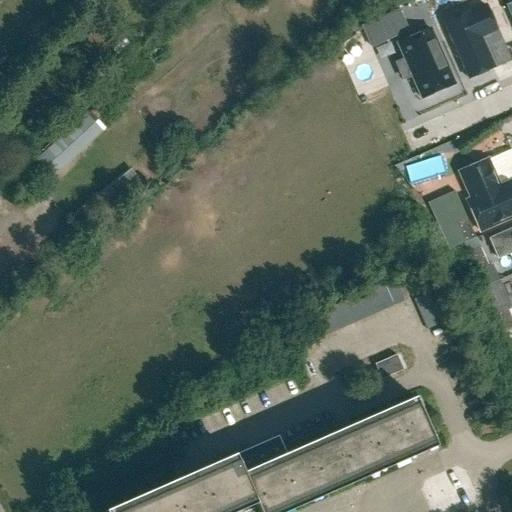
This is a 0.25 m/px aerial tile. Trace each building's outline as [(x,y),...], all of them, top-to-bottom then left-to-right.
[(399,11),(362,27),(371,47),(408,31),(399,11)] [(430,30),(397,44),(421,99),(454,85),(430,30)] [(52,179),(105,129),(89,111),(35,161),(52,179)] [(8,126),(14,137),(30,129),(24,118),(8,126)] [(511,142),(511,121),(503,127),(511,142)] [(511,149),(451,176),(475,232),(511,216),(511,149)] [(25,164),(0,185),(0,188),(13,204),(39,180),(25,164)] [(82,237),(144,189),(129,172),(68,219),(82,237)] [(455,227),(464,223),(452,196),(427,207),(447,253),(463,245),(455,227)] [(455,227),(463,245),(474,241),(466,223),(464,223),(455,227)] [(511,261),(511,226),(488,237),(501,266),(511,261)] [(476,275),(487,270),(479,252),(468,257),(476,275)] [(481,286),(489,304),(500,299),(492,281),(481,286)] [(385,287),(394,307),(404,302),(395,282),(385,287)] [(375,291),(383,311),(394,307),(385,287),(375,291)] [(364,296),(373,316),(383,311),(375,291),(364,296)] [(414,300),(413,300),(418,310),(436,302),(432,292),(414,300)] [(354,300),(363,320),(373,316),(364,296),(354,300)] [(344,305),(353,325),(363,320),(354,300),(344,305)] [(418,310),(422,320),(440,312),(436,302),(418,310)] [(334,309),(343,329),(353,325),(344,305),(334,309)] [(324,314),(333,334),(343,329),(334,309),(324,314)] [(494,315),(502,333),(511,329),(511,326),(505,310),(494,315)] [(445,323),(440,312),(422,320),(426,331),(445,323)] [(314,318),(323,338),(333,334),(324,314),(314,318)] [(304,323),(313,343),(323,338),(314,318),(304,323)] [(294,327),(302,347),(313,343),(304,323),(294,327)] [(382,380),(403,371),(397,355),(376,364),(382,380)] [(225,511),(254,500),(259,511),(274,511),(435,442),(418,403),(289,459),(281,441),(118,511),(225,511)]
